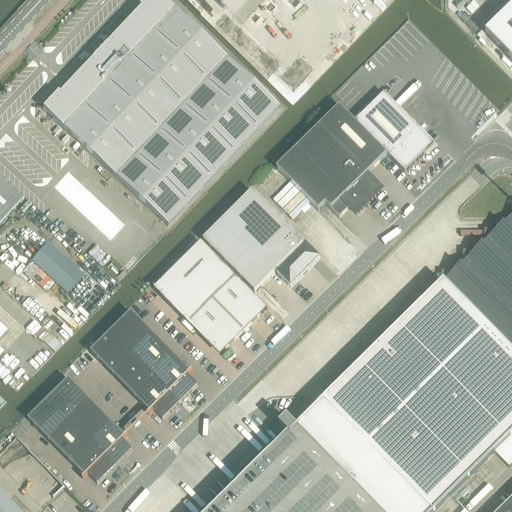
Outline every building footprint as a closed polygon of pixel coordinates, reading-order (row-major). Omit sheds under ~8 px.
[(279,110),(162,0),(146,0),(139,8),(141,10),(59,96),(58,94),(43,110),(168,229),(279,110)] [(511,9),(485,36),(511,62),(511,9)] [(385,96),(355,124),(387,156),(405,174),(425,154),(423,152),(432,144),(385,96)] [(340,108),(277,170),(319,212),(326,206),(340,220),(350,210),(357,217),(358,216),(357,216),(360,214),(361,213),(363,211),(364,210),(364,209),(369,205),(370,204),(372,202),(373,201),(373,200),(375,198),(375,199),(376,198),(376,197),(378,195),(378,196),(379,195),(379,194),(381,192),(381,193),(382,192),(367,176),(387,156),(355,124),(340,108)] [(0,176),(0,223),(23,198),(0,176)] [(253,193),(204,243),(210,249),(255,295),(277,273),(278,274),(277,275),(289,286),(317,258),(306,246),(305,247),(304,246),(305,245),(259,200),(253,193)] [(453,273),(441,273),(511,345),(511,218),(508,222),(495,221),(494,231),(484,231),(484,242),(473,242),(473,252),(463,252),(463,263),(452,263),(453,273)] [(67,297),(84,277),(47,245),(30,264),(67,297)] [(201,245),(154,291),(220,358),(267,312),(201,245)] [(325,403),(297,430),(378,511),(435,511),(494,455),(511,436),(511,345),(441,273),(442,284),(431,284),(431,294),(420,294),(421,305),(409,305),(410,315),(399,316),(399,326),(388,326),(389,336),(377,337),(378,347),(367,348),(367,357),(356,358),(356,368),(345,369),(346,378),(335,379),(335,389),(324,390),(324,398),(324,402),(325,403)] [(91,354),(114,377),(154,337),(132,314),(91,354)] [(114,377),(136,399),(176,359),(154,337),(114,377)] [(164,422),(198,388),(188,377),(193,372),(191,374),(176,359),(136,399),(150,414),(148,416),(149,416),(154,411),(164,422)] [(69,382),(29,422),(50,443),(91,403),(69,382)] [(50,443),(71,464),(112,425),(91,403),(50,443)] [(88,476),(98,486),(133,452),(123,442),(128,437),(127,436),(125,438),(112,425),(71,464),(85,478),(83,480),(83,481),(88,476)] [(378,511),(297,430),(214,511),(378,511)] [(511,436),(494,455),(508,470),(511,466),(511,436)] [(18,511),(0,493),(0,511),(18,511)] [(511,511),(511,500),(499,511),(511,511)]
